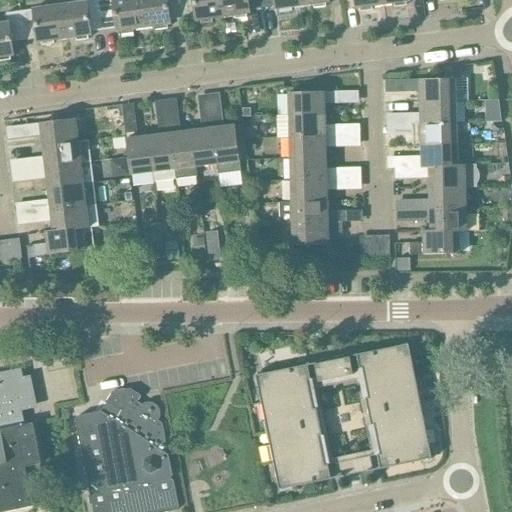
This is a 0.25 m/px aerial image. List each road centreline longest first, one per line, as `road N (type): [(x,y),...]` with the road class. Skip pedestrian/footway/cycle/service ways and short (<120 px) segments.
road 1 (residential): [(0,317),(455,311)]
road 2 (residential): [(0,101),(370,51)]
road 3 (residential): [(375,232),(370,51)]
road 4 (residential): [(468,483),(455,311)]
road 5 (residential): [(370,51),(511,33)]
road 6 (residential): [(331,511),(468,483)]
